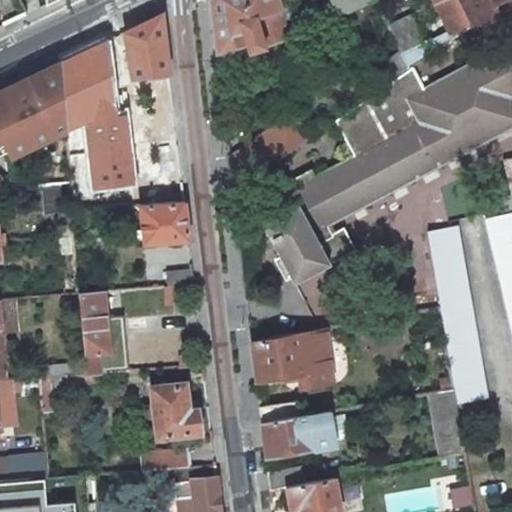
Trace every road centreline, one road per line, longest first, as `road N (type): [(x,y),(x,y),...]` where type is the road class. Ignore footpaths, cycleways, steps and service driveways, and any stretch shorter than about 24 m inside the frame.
road 1 (residential): [(242,511),(184,0)]
road 2 (residential): [(0,61),(127,0)]
